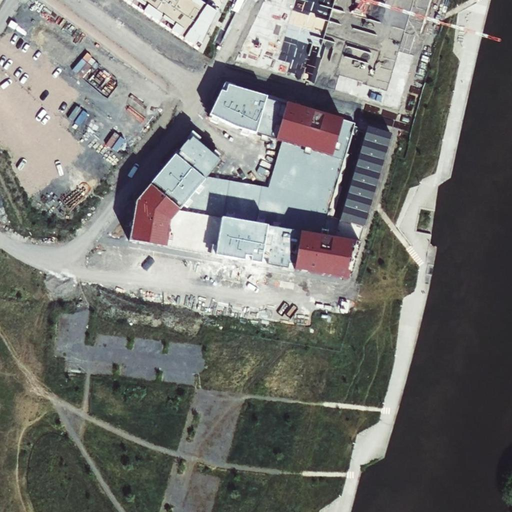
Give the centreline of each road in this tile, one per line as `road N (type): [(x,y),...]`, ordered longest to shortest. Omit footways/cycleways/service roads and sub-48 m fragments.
road 1 (residential): [(85,245),(316,285)]
road 2 (residential): [(85,245),(217,69)]
road 3 (residential): [(217,69),(359,110)]
road 4 (residential): [(100,0),(217,69)]
